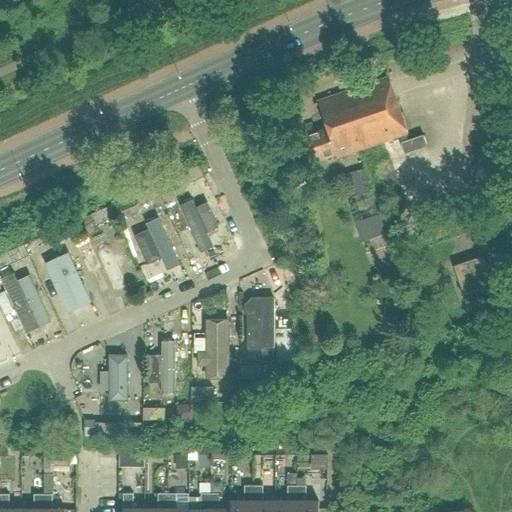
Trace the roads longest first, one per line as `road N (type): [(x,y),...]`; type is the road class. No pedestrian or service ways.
road 1 (residential): [(49,354),(259,257),(183,86)]
road 2 (secondary): [(183,86),(390,0)]
road 3 (secondary): [(0,169),(183,86)]
